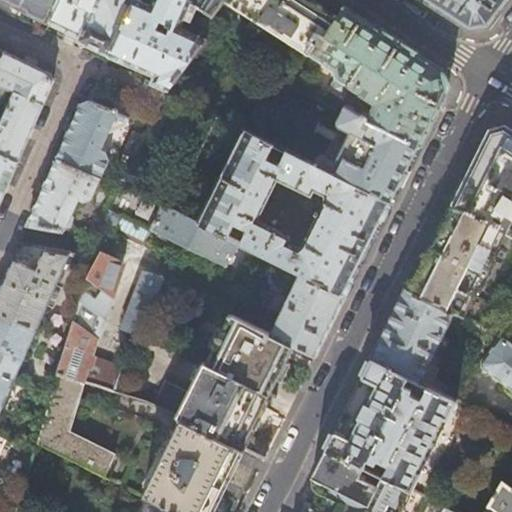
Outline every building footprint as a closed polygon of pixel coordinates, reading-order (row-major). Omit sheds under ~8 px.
[(8,0),(48,18),(57,0),(8,0)] [(57,0),(48,18),(47,20),(79,35),(78,37),(110,51),(134,0),(57,0)] [(134,0),(110,51),(155,73),(150,85),(145,83),(141,91),(146,93),(142,101),(158,107),(167,90),(206,39),(180,23),(192,1),(191,0),(150,0),(149,4),(142,0),(134,0)] [(196,0),(195,2),(213,13),(223,0),(196,0)] [(311,0),(223,0),(213,13),(252,38),(268,27),(307,52),(307,51),(320,32),(326,35),(337,17),(311,0)] [(426,0),(469,28),(488,25),(503,6),(507,0),(426,0)] [(397,41),(344,6),(337,17),(326,35),(320,32),(307,51),(334,67),(336,79),(330,87),(330,90),(342,97),(344,97),(351,86),(374,101),(368,115),(364,113),(362,116),(421,146),(437,115),(448,91),(444,72),(397,41)] [(50,73),(3,51),(0,57),(0,90),(1,91),(3,87),(12,92),(12,90),(43,104),(52,81),(50,73)] [(0,154),(17,162),(43,104),(12,90),(12,92),(0,120),(0,154)] [(83,101),(58,158),(101,180),(109,161),(109,159),(107,151),(102,149),(110,130),(114,132),(119,120),(115,119),(118,112),(91,99),(83,101)] [(421,146),(362,116),(344,107),(338,120),(337,123),(339,126),(341,127),(325,156),(320,156),(318,158),(315,163),(392,203),(405,177),(421,146)] [(315,163),(246,129),(198,221),(239,241),(301,272),(346,295),(370,247),(392,203),(315,163)] [(471,167),(453,203),(506,229),(511,216),(511,133),(484,141),(471,167)] [(0,201),(17,162),(0,154),(0,201)] [(101,180),(58,158),(30,224),(72,230),(76,213),(74,212),(79,200),(84,202),(93,199),(101,180)] [(154,228),(165,205),(120,183),(101,222),(113,230),(113,229),(145,245),(154,228)] [(506,229),(453,203),(439,230),(410,289),(455,312),(462,315),(506,229)] [(165,205),(154,228),(195,248),(186,267),(218,283),(239,241),(198,221),(165,205)] [(14,259),(0,291),(0,312),(38,330),(42,332),(65,281),(61,280),(73,252),(47,248),(38,269),(14,259)] [(58,374),(82,382),(114,391),(122,370),(90,358),(121,262),(101,253),(86,282),(58,374)] [(330,328),(346,295),(301,272),(288,299),(277,294),(270,310),(280,315),(271,333),(293,344),(316,355),(330,328)] [(120,329),(136,336),(164,278),(145,275),(120,329)] [(455,312),(410,289),(405,287),(387,323),(370,357),(407,376),(424,384),(433,365),(428,364),(455,312)] [(38,330),(0,312),(0,371),(16,379),(18,374),(24,377),(27,369),(22,367),(38,330)] [(290,350),(293,344),(271,333),(232,313),(209,363),(269,393),(274,382),(282,367),(290,350)] [(483,367),(511,389),(511,341),(505,336),(502,335),(482,361),(483,367)] [(407,376),(370,357),(361,375),(375,383),(349,436),(335,429),(326,447),(364,466),(368,458),(375,462),(377,457),(389,463),(383,475),(410,489),(454,398),(426,385),(420,397),(409,391),(411,387),(404,384),(407,376)] [(269,393),(209,363),(204,360),(190,390),(166,377),(153,403),(182,417),(242,447),(257,418),(269,393)] [(0,415),(16,379),(0,371),(0,432),(0,433),(6,419),(0,416),(0,415)] [(68,432),(82,382),(58,374),(36,443),(104,477),(115,456),(68,432)] [(235,462),(242,447),(182,417),(143,495),(174,510),(177,511),(232,511),(238,501),(219,492),(222,487),(225,480),(233,484),(237,485),(240,485),(243,483),(246,479),(247,476),(247,472),(246,469),(242,466),(235,462)] [(238,501),(261,456),(242,447),(235,462),(242,466),(246,469),(247,472),(247,476),(246,479),(243,483),(240,485),(237,485),(233,484),(225,480),(222,487),(219,492),(238,501)] [(398,511),(410,489),(383,475),(364,466),(326,447),(315,469),(311,476),(312,484),(315,488),(319,492),(312,506),(324,511),(398,511)] [(511,511),(511,488),(503,482),(489,506),(496,511),(511,511)]
